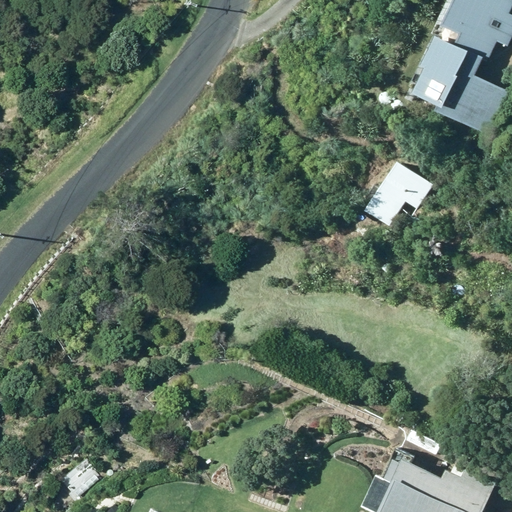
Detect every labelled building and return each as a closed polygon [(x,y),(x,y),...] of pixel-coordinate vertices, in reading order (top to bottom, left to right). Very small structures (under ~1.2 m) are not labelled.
[(492,136),(511,92),(482,77),(500,39),(508,45),(511,36),(511,11),(511,9),(511,0),(457,0),(448,21),(464,30),(460,39),(442,30),(427,61),(433,63),(420,89),(442,101),(440,108),(492,136)] [(419,209),(435,185),(399,160),(382,184),(386,187),(369,211),(391,227),(408,201),(419,209)] [(414,428),(407,441),(438,456),(444,443),(414,428)] [(120,455),(119,467),(130,467),(130,455),(120,455)] [(383,511),(486,511),(498,487),(468,473),(466,479),(451,472),(447,481),(406,462),(383,511)]
